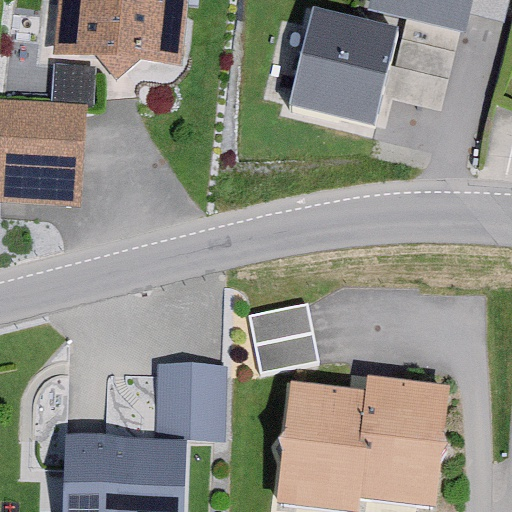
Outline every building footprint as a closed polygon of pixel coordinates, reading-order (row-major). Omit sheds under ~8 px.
[(182,0),(54,0),(50,64),(176,74),(182,0)] [(469,0),(374,0),(370,16),(318,2),(290,109),(381,133),(389,101),(440,114),(469,0)] [(78,112),(0,108),(0,208),(74,211),(78,112)] [(309,369),(300,314),(244,324),(254,379),(309,369)] [(214,374),(151,374),(150,443),(213,444),(214,374)] [(401,511),(431,511),(443,398),(360,389),(359,401),(287,394),(274,511),(360,511),(361,508),(401,511)] [(174,511),(178,450),(60,444),(56,511),(174,511)]
